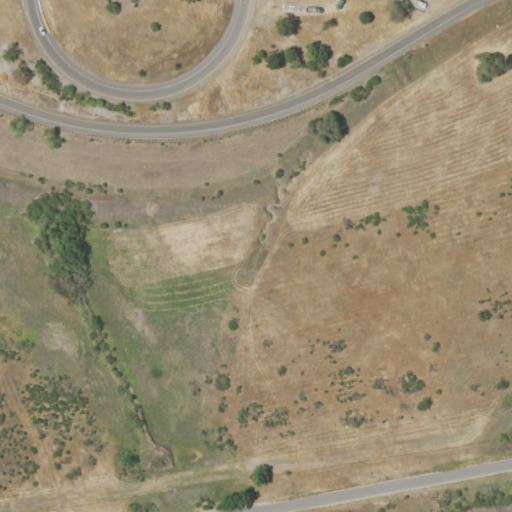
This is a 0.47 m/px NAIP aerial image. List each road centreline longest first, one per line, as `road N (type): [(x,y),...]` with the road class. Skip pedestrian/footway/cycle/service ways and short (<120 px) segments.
road 1 (motorway): [(0,99),(95,127),(217,126),(304,100),(479,0)]
road 2 (motorway): [(247,0),(230,48),(212,68),(189,85),(136,97),(109,93),(67,69),(31,0)]
